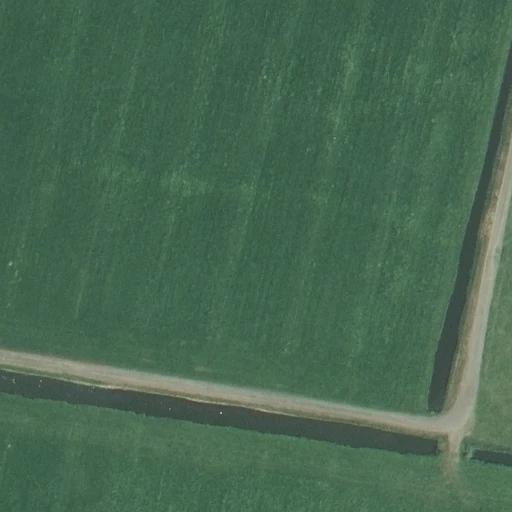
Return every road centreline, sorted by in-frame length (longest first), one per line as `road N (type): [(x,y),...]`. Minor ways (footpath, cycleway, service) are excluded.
road 1 (track): [(456,423),(433,427),(0,360)]
road 2 (track): [(511,168),(456,423)]
